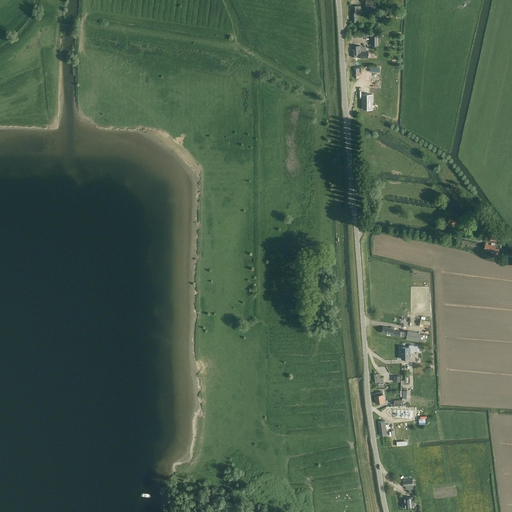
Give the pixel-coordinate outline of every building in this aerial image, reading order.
[(365,0),(365,9),(374,10),(374,0),(365,0)] [(352,15),(352,22),(357,22),(357,13),(361,13),(361,6),(353,7),(353,15),(352,15)] [(358,58),(368,58),(369,52),(366,51),(366,48),(362,48),(362,46),(361,46),(354,46),(354,50),(351,50),(351,57),(358,57),(358,58)] [(380,67),(368,67),(368,75),(362,75),(362,81),(380,81),(380,67)] [(353,68),(353,78),(360,77),(359,72),(362,72),(361,68),(353,68)] [(373,94),(363,94),(363,109),(373,109),(373,94)] [(495,254),(499,255),(500,249),(496,248),(496,246),(495,245),(495,243),(497,243),(498,239),(496,238),(497,233),(491,232),(489,242),(492,242),(491,245),(488,244),(489,243),(486,242),(485,250),(495,251),(495,254)] [(429,321),(421,320),(420,326),(428,328),(429,321)] [(419,341),(425,342),(426,335),(420,334),(420,333),(408,331),(407,333),(394,330),(394,328),(384,326),(382,333),(393,335),(400,336),(400,337),(406,338),(406,340),(419,342),(419,341)] [(402,348),(402,359),(410,359),(410,353),(414,352),(418,351),(418,346),(414,346),(414,345),(409,345),(409,347),(402,348)] [(379,384),(379,387),(384,386),(383,377),(380,378),(379,374),(372,375),(373,382),(375,381),(376,384),(379,384)] [(375,396),(376,403),(382,402),(385,402),(384,395),(383,391),(376,393),(377,395),(375,396)] [(414,410),(394,409),(393,417),(413,418),(414,410)] [(378,422),(380,436),(387,435),(386,429),(389,429),(389,424),(386,425),(385,421),(378,422)] [(406,486),(406,490),(414,489),(414,486),(413,479),(403,480),(404,486),(406,486)] [(404,498),(405,508),(413,507),(412,500),(413,500),(413,497),(404,498)]
